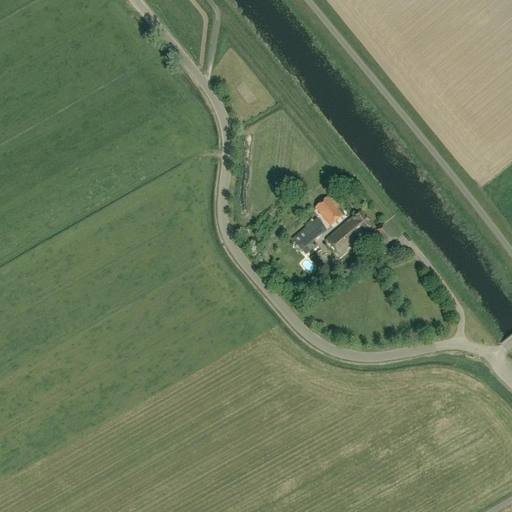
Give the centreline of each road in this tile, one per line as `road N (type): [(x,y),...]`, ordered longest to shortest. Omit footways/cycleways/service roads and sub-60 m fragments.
road 1 (unclassified): [(494,356),(458,345),(349,355),(301,330),(230,240),(222,200),(227,137),(207,85),(134,0)]
road 2 (unclassified): [(511,253),(307,0)]
